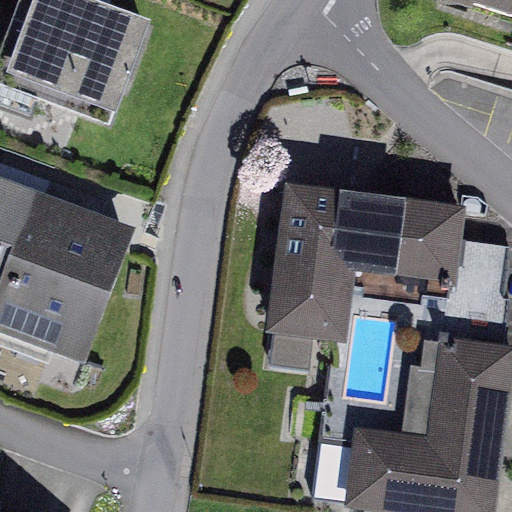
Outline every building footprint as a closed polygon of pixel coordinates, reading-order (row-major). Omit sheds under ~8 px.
[(151,20),(93,0),(34,0),(0,87),(113,129),(151,20)] [(511,0),(424,0),(424,1),(511,28),(511,0)] [(0,299),(5,301),(39,208),(0,193),(0,299)] [(456,217),(295,193),(275,324),(341,334),(351,266),(446,280),(456,217)] [(0,327),(79,355),(121,237),(39,208),(5,301),(0,316),(0,327)] [(410,452),(349,443),(340,506),(383,511),(499,511),(511,423),(511,350),(426,339),(410,452)]
